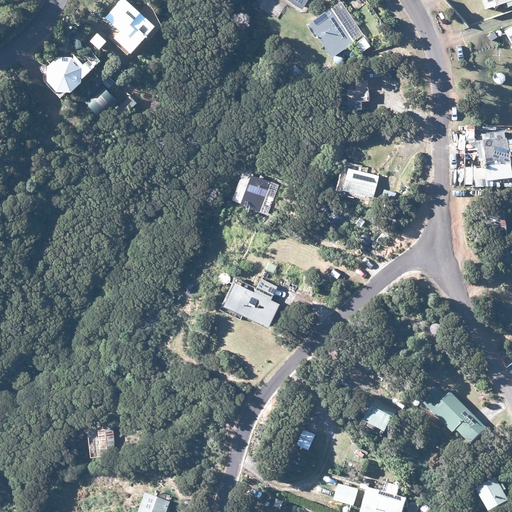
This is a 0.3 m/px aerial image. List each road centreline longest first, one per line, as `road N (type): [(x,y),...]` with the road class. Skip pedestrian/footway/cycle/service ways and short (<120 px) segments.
road 1 (unclassified): [(216,511),(247,413),(438,233)]
road 2 (unclassified): [(438,233),(438,54),(400,0)]
road 3 (unclassified): [(511,410),(464,328),(438,233)]
